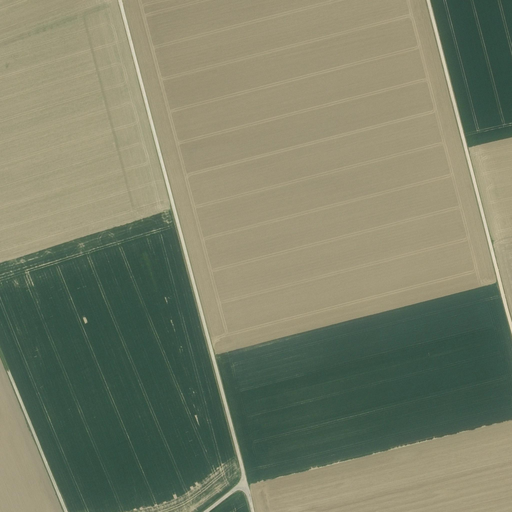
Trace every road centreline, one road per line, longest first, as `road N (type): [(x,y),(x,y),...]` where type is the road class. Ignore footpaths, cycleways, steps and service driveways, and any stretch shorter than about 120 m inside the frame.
road 1 (unclassified): [(245,483),(119,0)]
road 2 (track): [(429,0),(511,329)]
